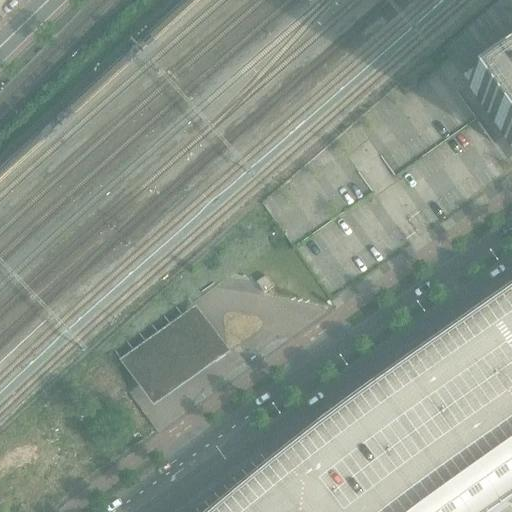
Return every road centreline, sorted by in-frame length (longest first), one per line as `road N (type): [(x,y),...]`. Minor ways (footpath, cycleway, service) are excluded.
road 1 (tertiary): [(511,223),(103,511)]
road 2 (tertiary): [(144,511),(511,254)]
